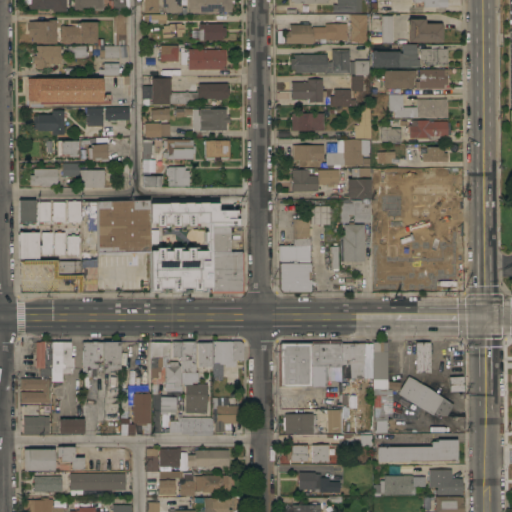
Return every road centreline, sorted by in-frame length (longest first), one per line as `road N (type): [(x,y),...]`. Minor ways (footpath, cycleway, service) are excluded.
road 1 (residential): [(258,0),(264,511)]
road 2 (residential): [(3,317),(0,0)]
road 3 (secondary): [(487,317),(484,0)]
road 4 (primary): [(263,317),(3,317)]
road 5 (residential): [(5,511),(3,317)]
road 6 (primary): [(394,317),(263,317)]
